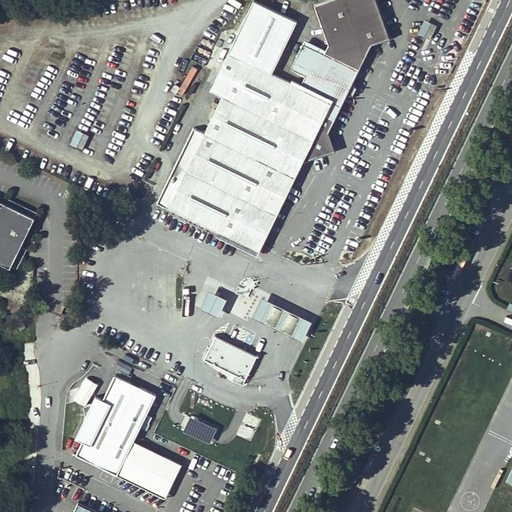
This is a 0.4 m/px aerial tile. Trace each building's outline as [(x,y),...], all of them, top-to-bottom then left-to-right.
[(194,128),(182,153),(193,158),(186,170),(176,165),(164,190),(174,195),(169,207),(256,250),(298,163),(334,150),(328,133),(346,97),(351,96),(355,89),(352,84),(369,48),(390,41),(375,0),(339,0),(315,9),(326,40),(320,51),(303,43),(291,68),(308,76),(303,88),(229,53),(222,66),(234,72),(205,133),(194,128)] [(424,20),(417,35),(430,41),(437,26),(424,20)] [(174,38),(170,46),(182,51),(185,43),(174,38)] [(70,145),(82,150),(88,136),(76,131),(70,145)] [(186,170),(193,158),(182,153),(176,165),(186,170)] [(158,202),(169,207),(174,195),(164,190),(158,202)] [(10,203),(0,198),(0,249),(16,258),(24,244),(37,217),(10,203)] [(0,259),(12,265),(13,264),(19,267),(30,247),(24,244),(16,258),(0,249),(0,259)] [(227,297),(209,288),(200,306),(219,315),(227,297)] [(303,339),(313,319),(263,294),(253,315),(303,339)] [(21,329),(26,326),(22,320),(17,323),(21,329)] [(256,356),(215,336),(204,358),(236,374),(234,379),(243,383),(256,356)] [(76,453),(116,473),(118,470),(160,491),(167,488),(175,471),(174,464),(132,443),(134,440),(156,395),(115,375),(103,399),(96,396),(92,403),(82,405),(83,411),(82,418),(82,424),(75,436),(82,440),(76,453)] [(216,429),(186,416),(181,428),(210,441),(216,429)] [(118,470),(116,473),(166,498),(173,484),(177,486),(181,479),(176,477),(183,464),(134,440),(132,443),(174,464),(175,471),(167,488),(160,491),(118,470)] [(99,511),(78,502),(73,511),(99,511)]
